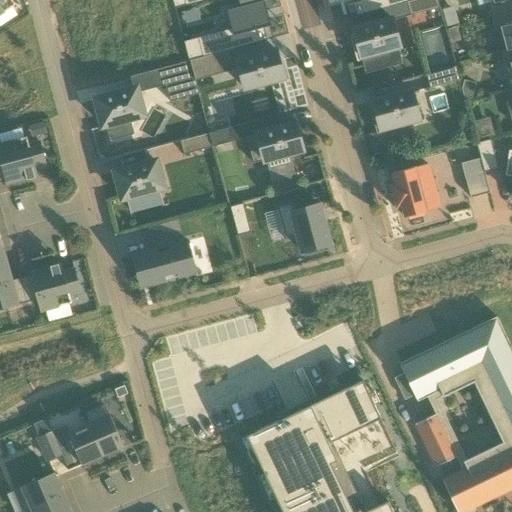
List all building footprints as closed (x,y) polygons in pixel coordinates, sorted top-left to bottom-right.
[(12,0),(0,0),(0,15),(16,5),(12,0)] [(109,0),(69,0),(73,10),(109,0)] [(353,0),(357,15),(387,7),(407,2),(413,0),(353,0)] [(413,0),(407,2),(411,16),(440,7),(438,0),(413,0)] [(492,17),(511,11),(511,0),(493,0),(494,2),(489,4),(492,17)] [(199,38),(204,57),(228,51),(267,40),(262,21),(260,13),(267,11),(264,2),(227,12),(232,29),(199,38)] [(76,26),(90,81),(144,67),(130,11),(76,26)] [(503,58),(511,55),(511,11),(492,17),(496,30),(501,29),(507,50),(502,51),(503,58)] [(350,35),(357,62),(388,53),(388,50),(401,46),(394,19),(385,22),(384,20),(383,21),(383,22),(353,30),(354,34),(350,35)] [(453,24),(424,33),(434,63),(449,58),(444,43),(458,39),(453,24)] [(190,61),(196,81),(234,69),(228,51),(204,57),(190,61)] [(278,51),(247,59),(247,57),(246,58),(246,59),(237,62),(244,88),(285,77),(278,51)] [(511,89),(511,55),(503,58),(505,65),(511,64),(511,68),(511,86),(511,87),(511,89)] [(196,81),(190,61),(161,68),(171,102),(200,95),(196,81)] [(456,67),(427,75),(431,89),(460,80),(456,67)] [(465,80),(462,89),(465,100),(473,97),(476,83),(465,80)] [(126,90),(127,91),(96,100),(103,126),(144,115),(137,89),(128,91),(127,90),(126,90)] [(374,107),(370,108),(377,134),(408,126),(407,122),(420,118),(413,92),(404,94),(404,93),(403,93),(403,95),(373,103),(374,107)] [(485,129),(482,120),(474,122),(479,140),(487,138),(495,136),(493,126),(485,129)] [(32,138),(48,133),(45,121),(29,126),(32,138)] [(265,130),(266,132),(247,137),(254,163),(304,150),(297,123),(267,132),(266,130),(265,130)] [(210,133),(214,147),(243,139),(239,126),(210,133)] [(473,138),(470,126),(457,129),(461,141),(473,138)] [(185,155),(214,147),(210,133),(181,141),(185,155)] [(0,144),(0,158),(6,182),(7,184),(37,176),(35,169),(47,166),(40,142),(29,145),(27,137),(0,144)] [(490,139),(477,143),(481,158),(485,173),(498,169),(490,139)] [(490,193),(485,173),(481,158),(461,163),(471,198),(490,193)] [(146,164),(116,172),(123,199),(164,188),(156,161),(147,164),(147,162),(146,162),(146,164)] [(421,166),(393,174),(405,217),(432,209),(421,166)] [(301,247),(328,239),(320,212),(305,216),(301,201),(274,208),(281,235),(297,231),(301,247)] [(242,203),(229,207),(237,236),(250,233),(242,203)] [(0,277),(11,275),(7,260),(4,260),(1,248),(3,248),(0,234),(0,277)] [(142,287),(143,287),(196,273),(188,242),(134,256),(142,287)] [(32,275),(38,299),(41,311),(72,303),(70,296),(81,293),(74,269),(63,272),(61,265),(31,273),(32,275)] [(12,281),(11,275),(0,277),(0,309),(38,299),(32,275),(12,281)] [(462,511),(464,511),(511,488),(511,340),(500,316),(404,362),(422,400),(430,396),(458,455),(464,469),(445,478),(462,511)] [(357,381),(237,440),(272,511),(403,511),(396,497),(385,502),(355,441),(380,430),(357,381)] [(125,386),(115,390),(119,398),(128,394),(125,386)] [(89,423),(103,456),(124,447),(110,414),(89,423)] [(435,465),(451,458),(458,455),(438,414),(416,425),(435,465)] [(38,423),(43,435),(52,431),(47,419),(38,423)] [(34,424),(39,437),(43,435),(38,423),(34,424)] [(103,456),(89,423),(68,432),(82,465),(103,456)] [(46,461),(62,454),(52,431),(43,435),(39,437),(37,438),(46,461)] [(31,508),(64,493),(55,472),(22,487),(31,508)] [(71,511),(64,493),(31,508),(32,511),(71,511)]
